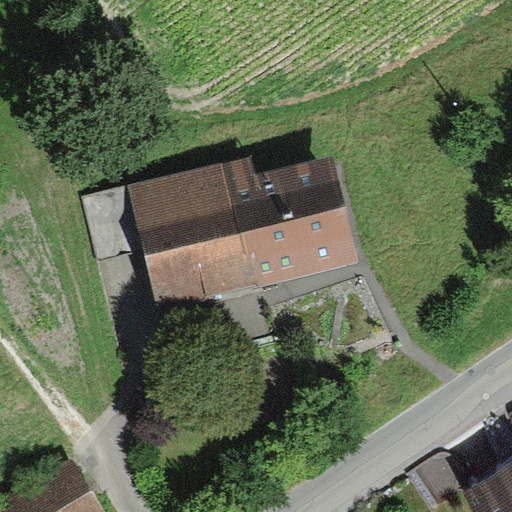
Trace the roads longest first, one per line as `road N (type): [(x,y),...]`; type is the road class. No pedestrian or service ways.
road 1 (residential): [(511,373),(302,511)]
road 2 (track): [(0,339),(103,462)]
